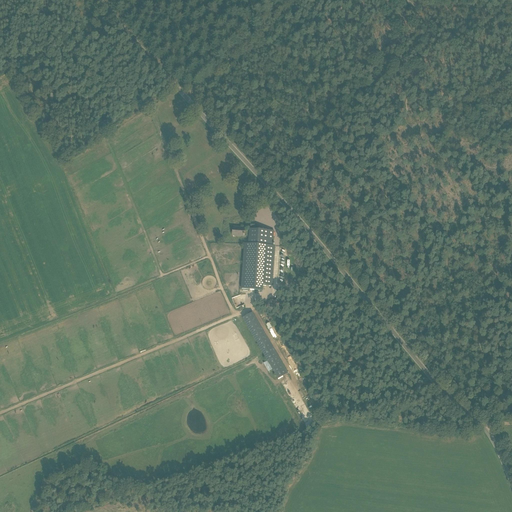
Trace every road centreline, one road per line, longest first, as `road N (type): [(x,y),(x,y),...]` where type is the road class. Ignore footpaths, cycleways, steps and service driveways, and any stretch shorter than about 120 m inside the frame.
road 1 (tertiary): [(511,487),(483,431),(434,385),(333,252),(102,0)]
road 2 (track): [(460,17),(266,180)]
road 3 (track): [(511,94),(477,100),(434,171),(389,198),(333,252)]
road 4 (track): [(289,0),(188,96)]
